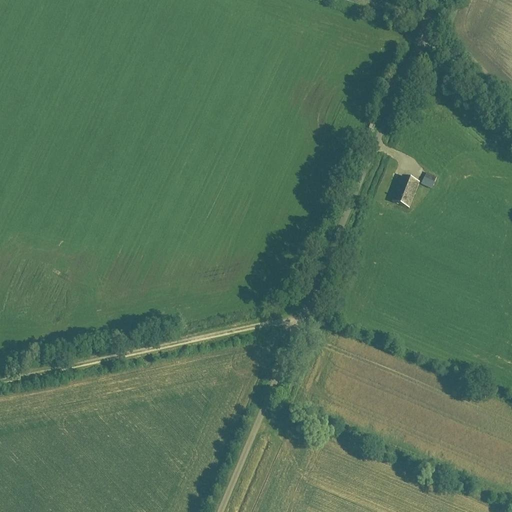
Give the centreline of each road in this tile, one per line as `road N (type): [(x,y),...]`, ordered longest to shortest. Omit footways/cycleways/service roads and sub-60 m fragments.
road 1 (residential): [(215,511),(431,0)]
road 2 (track): [(0,371),(302,306)]
